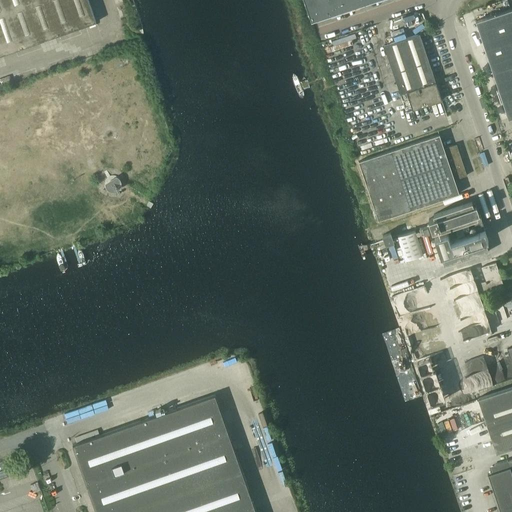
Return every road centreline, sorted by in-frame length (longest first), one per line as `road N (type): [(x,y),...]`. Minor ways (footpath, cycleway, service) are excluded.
road 1 (unclassified): [(511,210),(442,0)]
road 2 (unclassified): [(303,38),(425,0)]
